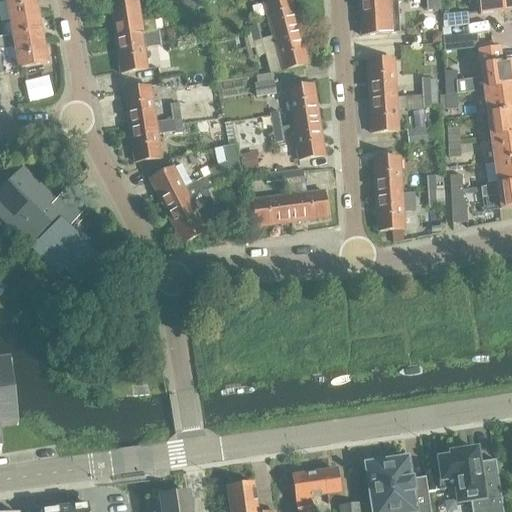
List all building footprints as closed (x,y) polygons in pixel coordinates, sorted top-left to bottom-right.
[(4,0),(9,23),(38,18),(34,0),(4,0)] [(134,0),(125,0),(108,3),(114,38),(165,30),(155,31),(152,11),(136,13),(134,0)] [(202,0),(165,4),(166,14),(203,10),(202,0)] [(274,0),(262,3),(272,37),(297,30),(288,0),(274,0)] [(367,0),(358,1),(360,36),(386,35),(391,35),(398,34),(396,0),(367,0)] [(438,0),(425,0),(426,12),(440,10),(438,0)] [(476,0),(478,15),(502,12),(500,0),(476,0)] [(511,0),(500,0),(502,12),(511,10),(511,0)] [(441,17),(443,28),(449,28),(467,26),(466,14),(441,17)] [(0,49),(13,47),(13,46),(42,41),(38,18),(9,23),(11,35),(0,37),(0,49)] [(256,26),(248,28),(252,43),(260,40),(256,26)] [(168,45),(165,30),(114,38),(120,74),(145,69),(142,49),(168,45)] [(307,65),(297,30),(272,37),(282,72),(307,65)] [(441,44),(441,35),(432,35),(432,44),(441,44)] [(260,40),(252,43),(253,48),(256,56),(264,54),(260,40)] [(46,65),(42,41),(13,46),(13,47),(17,70),(46,65)] [(466,81),(456,82),(456,94),(456,95),(468,93),(483,91),(511,87),(511,66),(511,62),(501,64),(499,48),(477,51),(479,67),(481,79),(466,81)] [(367,62),(369,98),(396,97),(394,61),(367,62)] [(456,82),(455,72),(443,72),(444,95),(456,94),(456,82)] [(420,79),(421,95),(436,94),(435,80),(429,80),(429,79),(420,79)] [(255,98),(275,95),(273,82),(253,85),(255,98)] [(287,90),(293,125),(318,121),(313,86),(287,90)] [(511,87),(483,91),(486,114),(511,110),(511,87)] [(123,93),(129,128),(155,124),(155,123),(149,89),(123,93)] [(421,110),(436,109),(437,109),(436,94),(421,95),(421,110)] [(444,96),(438,96),(439,109),(445,109),(445,110),(457,110),(456,95),(456,94),(444,95),(444,96)] [(371,134),(398,132),(396,97),(369,98),(371,134)] [(168,105),(171,120),(180,119),(177,104),(168,105)] [(511,110),(486,114),(490,138),(511,135),(511,110)] [(280,128),(278,112),(269,114),(272,129),(280,128)] [(155,123),(155,124),(129,128),(134,163),(160,159),(157,136),(172,133),(172,135),(182,133),(180,119),(171,120),(155,123)] [(324,157),(318,121),(293,125),(299,161),(324,157)] [(442,142),(441,127),(406,131),(407,145),(442,142)] [(272,129),(274,143),(283,142),(280,128),(272,129)] [(446,128),(447,143),(459,142),(458,128),(446,128)] [(511,135),(490,138),(493,162),(511,159),(511,135)] [(447,143),(448,158),(460,158),(459,142),(447,143)] [(189,201),(206,192),(214,187),(212,184),(228,176),(241,173),(234,146),(214,150),(215,159),(219,167),(207,173),(208,175),(183,188),(172,168),(149,181),(165,212),(188,199),(189,201)] [(255,153),(239,156),(242,173),(258,170),(255,153)] [(373,161),(375,196),(402,195),(400,159),(373,161)] [(511,159),(493,162),(496,185),(511,183),(511,159)] [(59,217),(49,208),(55,201),(21,168),(0,189),(0,233),(22,255),(59,217)] [(301,170),(283,173),(284,181),(302,179),(301,170)] [(264,175),(265,184),(284,181),(283,173),(264,175)] [(425,177),(426,192),(443,191),(442,176),(425,177)] [(449,177),(450,192),(461,191),(460,176),(449,177)] [(68,187),(74,193),(81,186),(75,180),(68,187)] [(496,186),(480,188),(481,199),(498,196),(500,211),(511,208),(511,183),(496,185),(496,186)] [(221,201),(214,187),(206,192),(213,205),(221,201)] [(59,217),(68,227),(75,221),(86,209),(66,190),(55,201),(49,208),(59,217)] [(443,191),(426,192),(427,207),(444,206),(443,191)] [(465,223),(464,203),(462,203),(461,191),(450,192),(452,224),(465,223)] [(323,193),(288,198),(291,224),(326,219),(323,193)] [(404,231),(402,195),(375,196),(377,232),(404,231)] [(255,229),(291,224),(288,198),(252,203),(255,229)] [(181,244),(205,232),(189,201),(188,199),(165,212),(181,244)] [(223,217),(226,225),(235,222),(232,214),(223,217)] [(108,254),(75,221),(68,227),(59,217),(22,255),(65,298),(108,254)] [(0,453),(1,453),(1,450),(0,444),(0,427),(17,426),(17,424),(14,425),(6,363),(9,362),(9,361),(0,362),(0,453)] [(476,464),(474,450),(447,454),(447,458),(438,460),(440,473),(437,474),(440,491),(452,489),(454,506),(469,504),(470,511),(476,511),(502,508),(495,461),(476,464)] [(370,461),(371,466),(368,466),(374,511),(430,511),(425,478),(408,480),(405,461),(389,463),(388,458),(370,461)] [(320,498),(339,495),(335,471),(292,477),(296,511),(312,511),(310,498),(320,496),(320,498)] [(257,511),(253,484),(226,488),(229,511),(257,511)] [(189,511),(187,494),(159,498),(161,511),(189,511)] [(337,507),(338,511),(360,511),(359,503),(337,507)]
